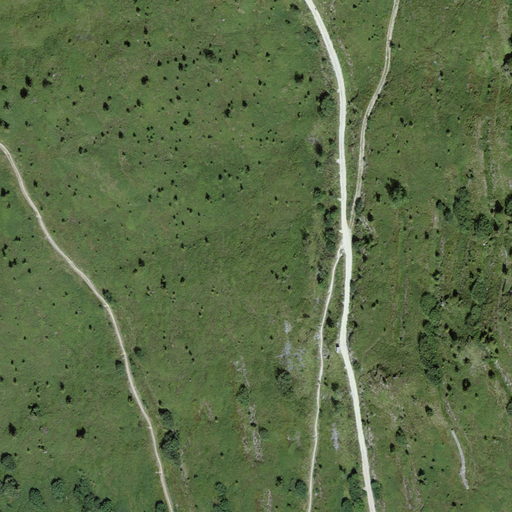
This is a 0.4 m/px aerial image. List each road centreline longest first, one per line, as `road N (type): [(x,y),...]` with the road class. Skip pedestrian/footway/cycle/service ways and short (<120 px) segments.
road 1 (track): [(370,511),(341,341),(340,89),(326,35),(306,0)]
road 2 (track): [(394,0),(385,71),(361,128),(344,240)]
